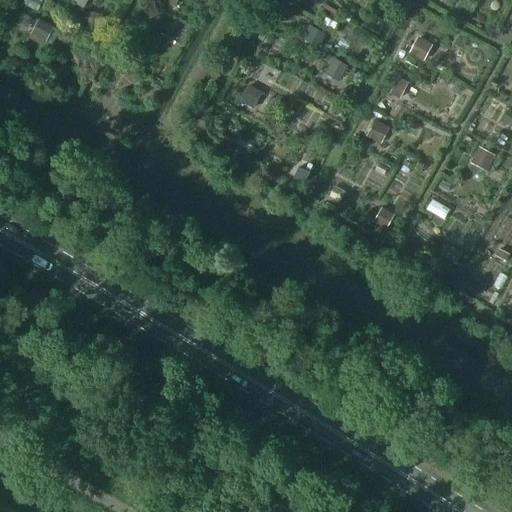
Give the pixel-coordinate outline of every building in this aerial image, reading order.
[(137,26),(152,34),(161,19),(146,11),(137,26)] [(45,43),(53,27),(39,20),(31,35),(45,43)] [(319,47),(326,34),(310,26),(304,38),(319,47)] [(432,45),(418,38),(410,54),(424,61),(432,45)] [(340,81),(348,66),(334,58),(325,73),(340,81)] [(390,94),(400,99),(408,82),(398,78),(390,94)] [(240,102),(253,109),(262,93),(249,85),(240,102)] [(500,125),(510,130),(511,126),(511,111),(509,110),(500,125)] [(367,137),(380,144),(389,128),(375,121),(367,137)] [(487,172),(496,156),(479,147),(471,162),(487,172)] [(307,184),(311,173),(299,168),(294,178),(307,184)] [(374,223),(385,230),(393,215),(382,208),(374,223)] [(456,265),(462,255),(448,247),(442,257),(456,265)] [(501,250),(497,256),(507,262),(510,256),(501,250)] [(476,282),(471,292),(480,296),(485,287),(476,282)]
